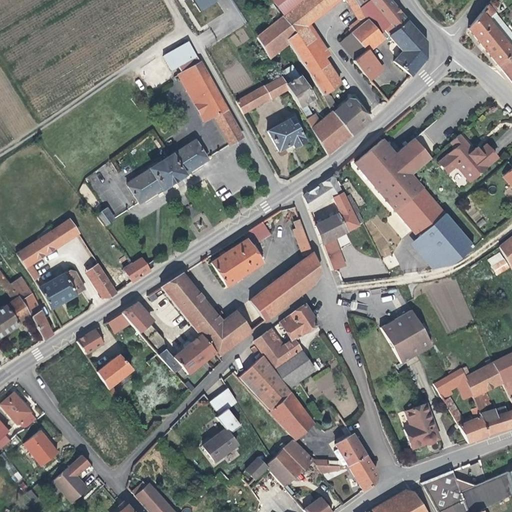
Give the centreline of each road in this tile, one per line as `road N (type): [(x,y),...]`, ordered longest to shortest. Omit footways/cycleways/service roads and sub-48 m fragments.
road 1 (secondary): [(17,368),(284,201)]
road 2 (residential): [(296,194),(393,479)]
road 3 (secondary): [(296,194),(427,77),(449,47)]
road 4 (residential): [(284,201),(186,25)]
road 5 (residential): [(141,511),(17,368)]
